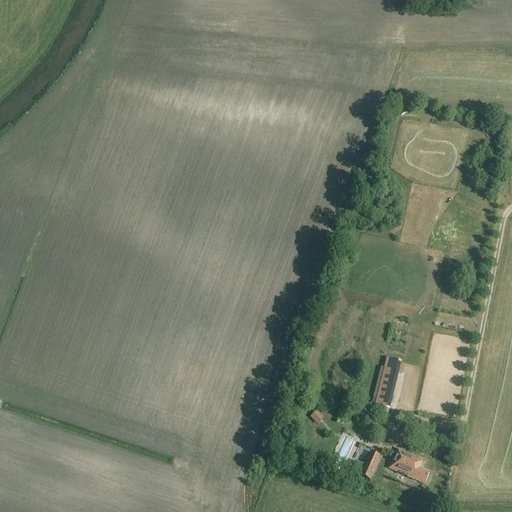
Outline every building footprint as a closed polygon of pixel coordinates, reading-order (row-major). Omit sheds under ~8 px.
[(389,411),(398,372),(383,368),(374,407),(389,411)] [(316,425),(323,419),(316,411),(309,418),(316,425)] [(414,436),(417,426),(406,423),(403,433),(414,436)] [(397,450),(388,469),(424,485),(429,474),(419,469),(422,461),(397,450)] [(359,476),(370,481),(380,457),(369,453),(359,476)]
